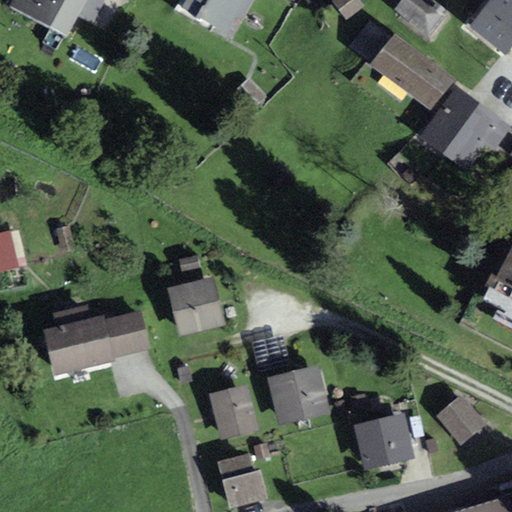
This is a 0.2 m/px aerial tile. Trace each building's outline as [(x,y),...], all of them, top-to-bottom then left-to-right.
[(66,43),(88,0),(14,0),(8,13),(66,43)] [(186,0),(179,14),(229,42),(252,0),(186,0)] [(393,14),(430,42),(449,16),(428,0),(394,0),(394,1),(400,5),(393,14)] [(504,62),(511,51),(511,4),(506,0),(497,0),(469,34),(504,62)] [(454,84),(393,38),(370,69),(431,115),(454,84)] [(470,181),(508,128),(456,92),(418,145),(470,181)] [(511,238),(488,288),(511,300),(511,238)] [(168,292),(180,340),(224,330),(213,282),(168,292)] [(141,314),(103,323),(112,361),(150,352),(141,314)] [(42,334),(53,381),(114,367),(112,361),(103,323),(102,319),(42,334)] [(318,370),(268,383),(280,429),(330,416),(318,370)] [(248,390),(209,400),(220,444),(259,434),(248,390)] [(461,397),(437,418),(463,449),(488,428),(461,397)] [(416,465),(407,420),(352,431),(362,476),(416,465)] [(249,458),(217,467),(218,469),(230,511),(266,501),(260,476),(254,477),(249,458)] [(511,511),(511,500),(470,511),(511,511)]
